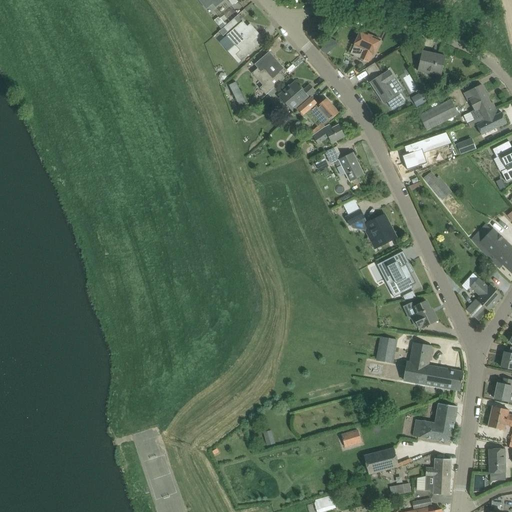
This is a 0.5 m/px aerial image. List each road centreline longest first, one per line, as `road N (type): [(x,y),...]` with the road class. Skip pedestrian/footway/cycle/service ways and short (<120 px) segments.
road 1 (track): [(170,0),(260,232),(281,314),(264,373),(186,446),(213,511)]
road 2 (tertiary): [(480,349),(463,329),(370,126),(280,11)]
road 3 (residential): [(511,89),(481,56),(442,38),(332,9),(280,11)]
road 4 (tertiary): [(460,510),(480,349)]
